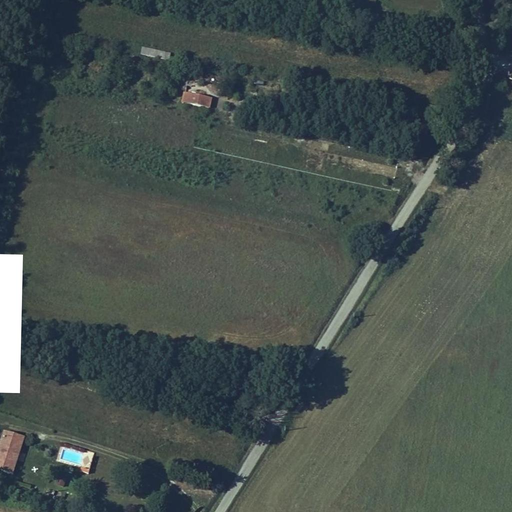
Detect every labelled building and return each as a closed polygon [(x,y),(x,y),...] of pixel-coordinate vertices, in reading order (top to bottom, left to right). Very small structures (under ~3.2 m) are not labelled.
[(154,47),(152,53),(181,58),(182,53),(154,47)] [(185,100),(190,101),(194,89),(188,88),(185,100)] [(194,89),(190,101),(213,106),(215,94),(194,89)] [(21,441),(8,438),(10,430),(3,428),(1,436),(3,436),(0,445),(0,444),(0,468),(11,472),(21,441)] [(10,430),(8,438),(21,441),(23,435),(10,430)] [(57,476),(53,487),(63,490),(67,480),(57,476)]
